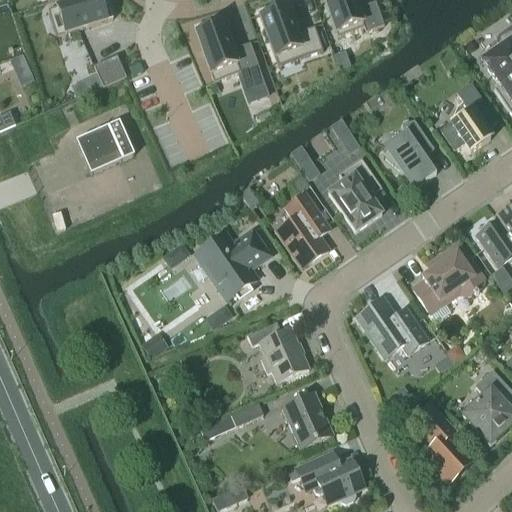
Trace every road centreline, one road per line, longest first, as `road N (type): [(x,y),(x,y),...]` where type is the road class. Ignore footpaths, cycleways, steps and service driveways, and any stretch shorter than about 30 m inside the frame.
road 1 (residential): [(413,511),(317,302),(511,169)]
road 2 (track): [(317,302),(155,364)]
road 3 (tertiary): [(54,511),(0,382)]
